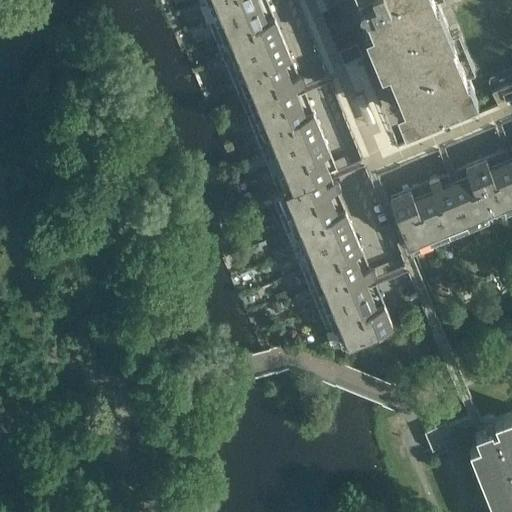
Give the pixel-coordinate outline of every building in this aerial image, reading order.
[(199,0),(275,187),(272,188),(334,342),(390,319),(375,280),(332,175),(299,92),(261,0),(199,0)] [(364,0),(370,13),(411,113),(474,87),(466,67),(473,64),(457,25),(450,28),(438,0),(364,0)] [(357,39),(337,47),(343,60),(346,59),(361,53),(362,52),(359,44),(357,39)] [(369,85),(361,88),(366,98),(367,101),(375,98),(369,85)] [(375,98),(367,101),(372,115),(373,115),(381,112),(375,98)] [(487,109),(474,114),(478,124),(491,118),(491,117),(488,110),(487,109)] [(474,114),(460,120),(461,122),(463,128),(464,130),(478,124),(474,114)] [(448,168),(391,192),(415,250),(511,210),(511,140),(505,144),(448,168)] [(401,227),(392,231),(398,244),(407,240),(401,227)] [(407,240),(398,244),(403,258),(412,254),(411,252),(407,240)] [(270,303),(273,310),(283,306),(281,300),(270,303)] [(511,511),(511,410),(494,418),(496,423),(474,431),(479,442),(469,446),(496,511),(511,511)]
